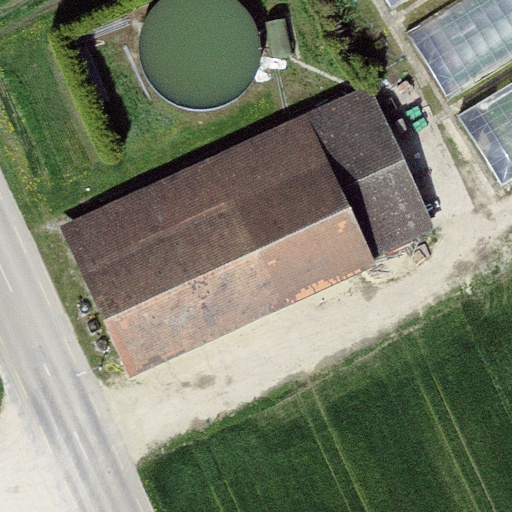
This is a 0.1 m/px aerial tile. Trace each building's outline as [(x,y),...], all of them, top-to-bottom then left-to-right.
[(175,107),(198,112),(222,108),(242,95),(256,75),(260,52),(256,29),(243,9),(230,0),(168,0),(157,8),(143,27),(138,51),(143,74),(156,94),(175,107)] [(410,0),(384,0),(392,11),(410,0)] [(511,59),(511,0),(468,0),(408,38),(447,100),(511,59)] [(274,60),(292,57),(286,21),(268,24),(274,60)] [(511,183),(511,82),(458,116),(503,189),(511,183)] [(436,234),(368,88),(59,229),(130,382),(376,269),(373,262),(436,234)]
